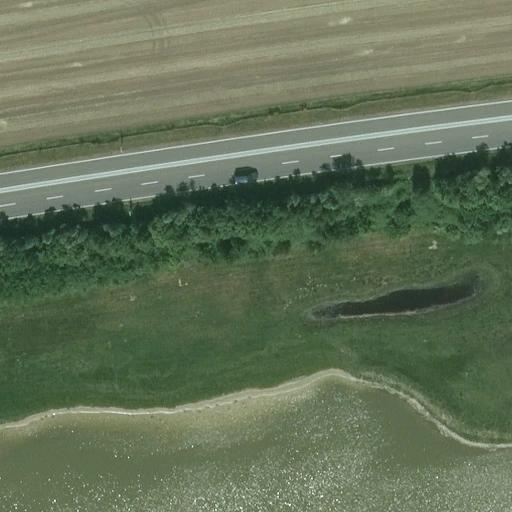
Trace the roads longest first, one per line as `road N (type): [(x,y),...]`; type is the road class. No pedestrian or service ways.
road 1 (trunk): [(0,212),(511,134)]
road 2 (trunk): [(511,113),(0,186)]
